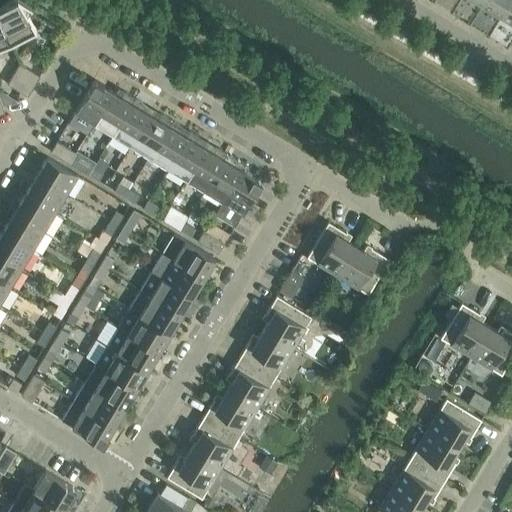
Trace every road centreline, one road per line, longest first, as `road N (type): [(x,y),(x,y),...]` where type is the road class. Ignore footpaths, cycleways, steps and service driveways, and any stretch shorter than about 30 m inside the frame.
road 1 (residential): [(121,475),(309,169)]
road 2 (residential): [(309,169),(89,40)]
road 3 (residential): [(511,288),(476,267),(454,230),(416,236),(309,169)]
road 4 (residential): [(121,475),(0,399)]
road 5 (residential): [(511,65),(403,0)]
